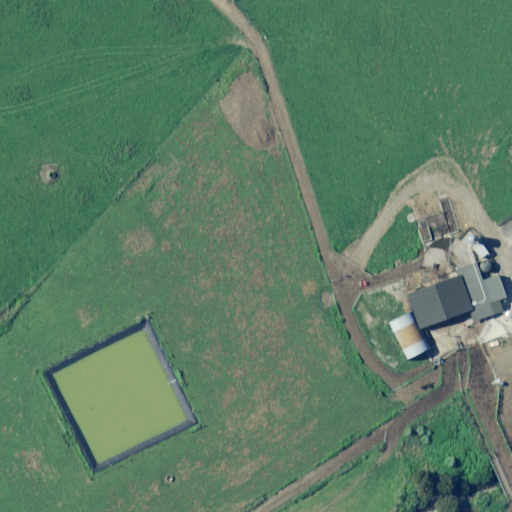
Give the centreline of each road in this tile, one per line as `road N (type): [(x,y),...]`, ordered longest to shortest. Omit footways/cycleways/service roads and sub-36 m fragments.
road 1 (track): [(218,0),(260,43),(361,353)]
road 2 (track): [(425,394),(250,511)]
